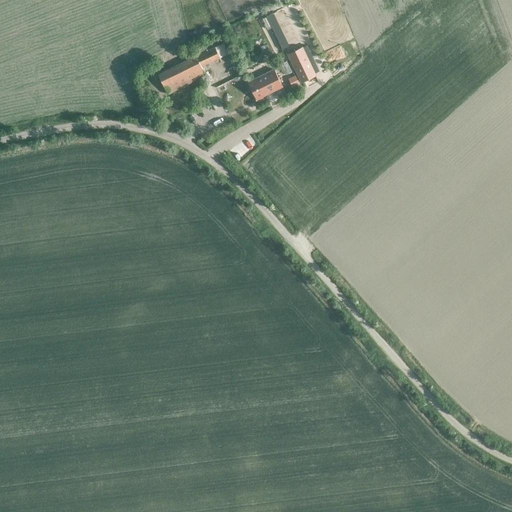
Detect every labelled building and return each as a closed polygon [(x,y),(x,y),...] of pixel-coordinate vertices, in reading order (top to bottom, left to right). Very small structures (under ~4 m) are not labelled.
[(201,67),(220,58),(215,47),(197,56),(201,67)] [(302,47),(288,54),(302,82),(316,75),(302,47)] [(201,67),(197,56),(196,55),(158,74),(168,94),(206,76),(201,67)] [(283,87),(280,81),(274,69),(248,81),(257,99),(283,87)] [(298,83),(295,76),(289,79),(292,86),(298,83)]
